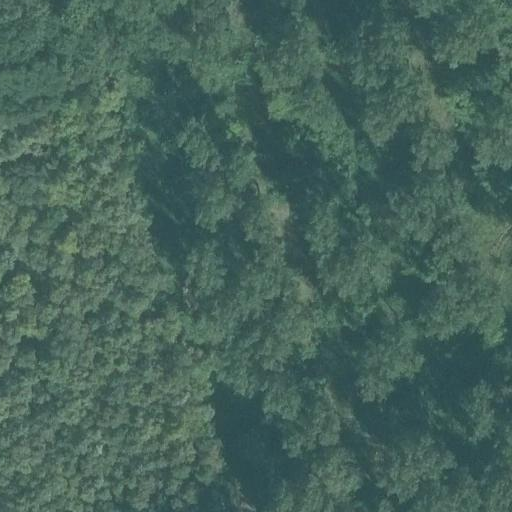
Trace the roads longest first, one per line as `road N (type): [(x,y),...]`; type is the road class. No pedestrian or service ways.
road 1 (track): [(246,511),(511,428)]
road 2 (track): [(237,0),(0,76)]
